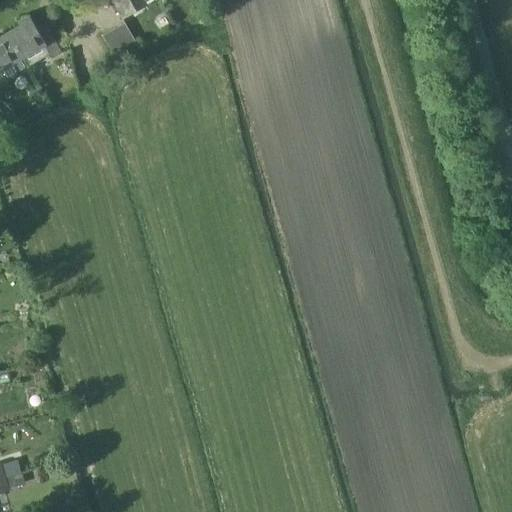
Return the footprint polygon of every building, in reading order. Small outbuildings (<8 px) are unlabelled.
[(111,0),(123,19),(138,10),(131,0),(111,0)] [(28,63),(49,51),(52,56),(61,50),(45,23),(36,28),(28,15),(18,21),(20,23),(7,30),(23,57),(28,65),(28,64),(28,63)] [(114,28),(128,50),(138,44),(125,22),(114,28)] [(128,50),(114,28),(103,35),(117,57),(128,50)] [(0,81),(28,65),(23,57),(7,30),(0,34),(0,81)] [(6,109),(0,112),(0,133),(15,125),(6,109)] [(20,470),(5,475),(0,476),(0,491),(9,489),(9,487),(16,485),(15,484),(23,481),(20,470)]
